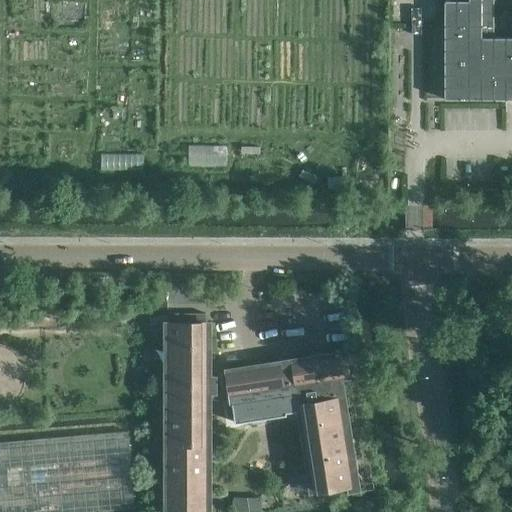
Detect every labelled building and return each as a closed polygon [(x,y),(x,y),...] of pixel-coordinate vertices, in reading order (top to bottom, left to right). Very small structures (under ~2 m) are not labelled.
[(511,0),(443,0),(444,99),(506,99),(505,111),(511,110),(511,0)] [(227,161),(228,144),(190,143),(190,160),(227,161)] [(211,301),(211,292),(210,292),(168,292),(168,301),(211,301)] [(49,312),(46,306),(40,309),(44,315),(49,312)] [(39,323),(39,312),(10,312),(10,323),(39,323)] [(9,325),(9,315),(0,314),(0,321),(3,322),(3,325),(9,325)] [(205,322),(168,322),(163,323),(163,510),(167,510),(189,510),(205,510),(211,510),(211,497),(211,465),(211,460),(211,459),(216,459),(216,440),(211,440),(211,399),(231,399),(230,393),(220,393),(216,393),(216,375),(211,375),(211,354),(211,323),(211,322),(205,322)] [(231,399),(233,417),(235,417),(233,408),(249,406),(249,407),(250,407),(250,406),(265,403),(265,404),(267,404),(266,403),(282,401),(283,409),(285,409),(283,400),(293,398),(297,422),(309,494),(318,492),(318,489),(328,487),(328,488),(337,487),(337,486),(346,485),(347,492),(373,487),(372,480),(359,482),(342,375),(348,375),(343,349),(226,367),(230,393),(231,399)] [(0,441),(0,511),(83,511),(134,508),(128,431),(0,441)]
